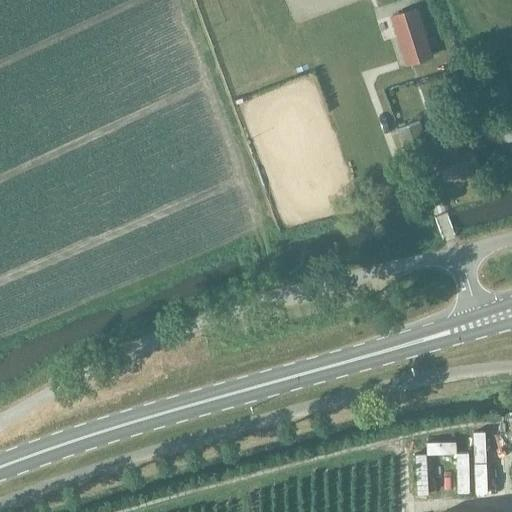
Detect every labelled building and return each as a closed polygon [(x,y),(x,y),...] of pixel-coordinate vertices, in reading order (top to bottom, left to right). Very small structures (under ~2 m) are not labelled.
[(417,8),(390,16),(405,65),(433,57),(417,8)] [(511,100),(506,82),(490,87),(498,112),(511,106),(511,100)] [(511,106),(498,112),(509,142),(511,140),(511,106)] [(456,146),(438,153),(448,180),(463,175),(465,180),(485,173),(465,118),(448,124),(456,146)] [(401,130),(414,167),(436,159),(423,122),(401,130)]
